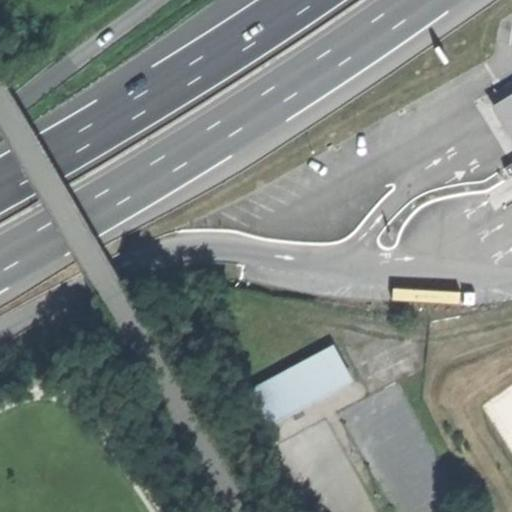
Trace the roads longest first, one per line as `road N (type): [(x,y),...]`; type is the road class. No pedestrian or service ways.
road 1 (trunk): [(0,259),(164,168),(419,0)]
road 2 (trunk): [(302,0),(130,112),(0,184)]
road 3 (unclassified): [(123,305),(0,87)]
road 4 (unclassified): [(123,305),(241,511)]
road 5 (track): [(157,511),(76,402),(40,390),(0,406)]
road 6 (trunk): [(154,0),(0,115)]
road 7 (trunk): [(0,330),(146,253)]
